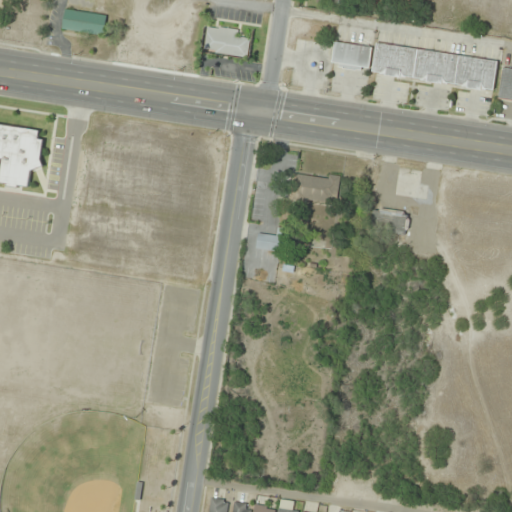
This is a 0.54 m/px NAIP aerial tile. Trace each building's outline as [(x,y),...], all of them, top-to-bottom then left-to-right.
[(106,16),(65,10),(62,29),(103,36),(106,16)] [(247,58),(250,39),(239,37),(240,31),(206,26),(203,52),(247,58)] [(334,42),(371,47),(369,67),(331,62),(334,42)] [(378,43),(497,61),(493,90),(373,72),(378,43)] [(502,69),(511,70),(511,100),(498,98),(502,69)] [(0,183),(28,187),(30,168),(37,169),(42,130),(0,124),(0,183)] [(340,178),(293,172),(289,200),(337,205),(340,178)] [(370,231),(405,237),(409,213),(374,207),(370,231)] [(283,236),(257,235),(257,250),(283,251),(283,236)] [(209,511),(227,511),(229,501),(212,498),(209,511)] [(231,511),(248,511),(250,504),(233,502),(231,511)]
